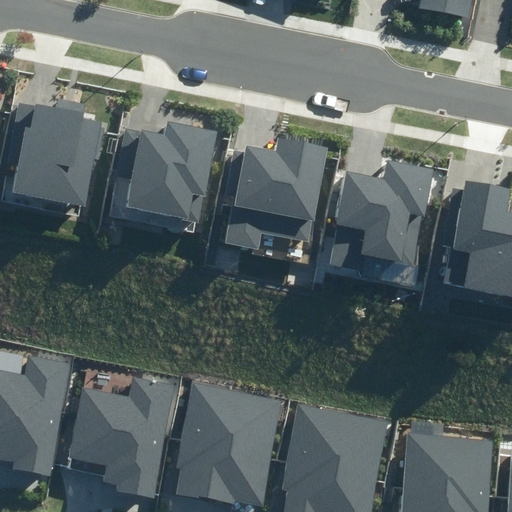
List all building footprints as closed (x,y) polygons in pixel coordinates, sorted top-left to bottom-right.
[(464,17),(467,0),(416,0),(415,7),(464,17)] [(18,164),(13,193),(88,207),(103,123),(85,120),(88,103),(59,98),(57,108),(19,102),(8,163),(18,164)] [(133,175),(126,206),(200,221),(205,198),(205,199),(220,130),(168,119),(164,137),(126,129),(116,172),(133,175)] [(236,197),(227,241),(258,247),(261,234),(309,244),(329,148),(279,138),(276,152),(247,146),(246,154),(235,152),(226,195),(236,197)] [(330,265),(362,271),(365,256),(414,265),(432,169),(389,161),(386,180),(347,172),(330,265)] [(453,246),(446,286),(511,297),(511,212),(506,211),(511,187),(465,179),(463,191),(453,189),(443,244),(453,246)] [(12,469),(50,475),(70,363),(29,356),(25,375),(0,370),(0,458),(14,460),(12,469)] [(117,492),(155,499),(174,383),(132,376),(129,395),(82,387),(71,460),(106,465),(103,483),(118,485),(117,492)] [(258,503),(279,395),(190,378),(173,465),(178,465),(173,490),(231,501),(231,498),(258,503)] [(284,511),(365,511),(384,416),(296,399),(279,484),(284,485),(279,511),(284,511)] [(484,511),(490,435),(406,429),(399,511),(484,511)] [(502,511),(511,511),(511,447),(508,448),(502,511)]
